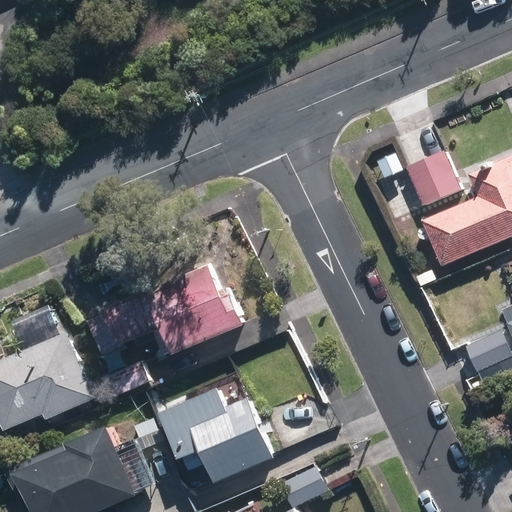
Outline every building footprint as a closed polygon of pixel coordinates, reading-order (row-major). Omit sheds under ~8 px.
[(452,148),(413,163),(430,204),(468,189),(452,148)] [(511,155),(476,171),(486,194),(446,210),(444,206),(434,211),(436,216),(429,219),(449,265),(511,238),(511,155)] [(108,356),(132,346),(130,340),(169,324),(181,352),(252,322),(226,259),(115,306),(117,310),(93,320),(108,356)] [(482,261),(442,281),(452,301),(492,282),(482,261)] [(511,373),(511,319),(463,342),(483,387),(511,373)] [(0,361),(0,390),(16,427),(53,411),(55,417),(105,396),(76,329),(0,361)] [(155,378),(148,359),(110,374),(118,393),(155,378)] [(214,483),(272,458),(247,398),(225,407),(216,387),(159,412),(179,458),(199,449),(214,483)] [(320,396),(273,419),(288,448),(334,426),(320,396)] [(0,402),(0,446),(16,439),(0,402)] [(101,511),(151,491),(121,422),(16,466),(35,511),(101,511)] [(299,504),(336,487),(325,463),(289,479),(299,504)]
